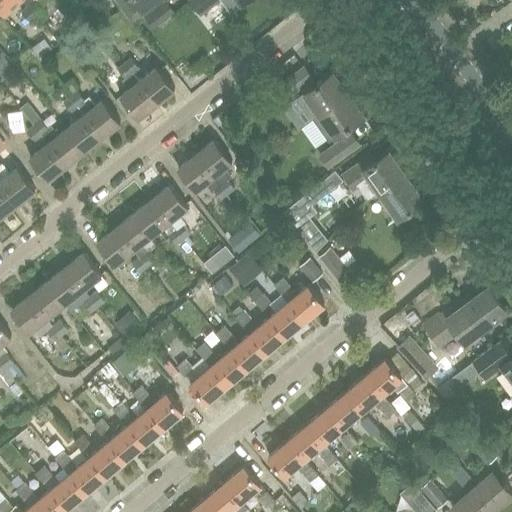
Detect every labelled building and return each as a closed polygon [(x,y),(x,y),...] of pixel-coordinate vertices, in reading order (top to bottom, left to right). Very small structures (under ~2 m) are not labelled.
[(0,0),(0,4),(6,11),(17,0),(0,0)] [(30,0),(28,2),(38,13),(43,9),(34,0),(30,0)] [(119,0),(132,17),(156,0),(119,0)] [(167,0),(146,16),(154,26),(174,10),(167,0)] [(192,0),(201,11),(216,0),(223,0),(234,9),(245,0),(192,0)] [(30,21),(38,13),(28,2),(20,10),(30,21)] [(125,60),(133,71),(139,66),(130,55),(125,60)] [(122,79),(128,87),(120,93),(138,116),(156,101),(139,79),(133,71),(125,60),(116,66),(125,77),(122,79)] [(139,79),(156,101),(175,87),(157,64),(139,79)] [(313,118),(347,92),(331,71),(313,84),(308,78),(312,75),(304,65),(283,81),(291,92),(301,84),(306,90),(297,97),(313,118)] [(69,94),(102,135),(121,120),(103,98),(95,104),(88,95),(84,98),(76,89),(69,94)] [(358,140),(358,141),(351,132),(349,134),(344,128),(364,114),(347,92),(320,113),(313,118),(328,140),(338,134),(341,139),(330,147),(328,146),(318,154),(328,168),(361,143),(358,140)] [(78,105),(83,113),(66,127),(84,149),(102,135),(69,94),(62,99),(71,110),(78,105)] [(84,149),(66,127),(58,133),(51,125),(48,127),(27,101),(20,107),(33,124),(42,134),(47,142),(48,141),(66,164),(84,149)] [(42,134),(33,124),(26,129),(35,140),(42,134)] [(215,138),(197,152),(228,193),(234,187),(228,179),(233,175),(225,165),(232,160),(215,138)] [(47,178),(66,164),(48,141),(47,142),(30,156),(47,178)] [(372,154),(343,173),(353,187),(357,184),(367,198),(380,189),(404,173),(388,150),(375,159),(372,154)] [(228,193),(197,152),(178,167),(195,189),(204,181),(211,190),(213,189),(221,198),(228,193)] [(0,180),(17,202),(36,188),(18,165),(8,173),(2,164),(0,165),(0,180)] [(335,169),(283,211),(296,227),(316,210),(312,204),(343,179),(335,169)] [(404,173),(380,189),(398,215),(422,199),(404,173)] [(0,215),(17,202),(0,180),(0,215)] [(170,183),(152,197),(184,238),(185,237),(187,240),(186,241),(194,250),(202,243),(195,233),(192,235),(183,222),(184,220),(178,212),(188,205),(170,183)] [(152,197),(134,211),(151,234),(169,220),(173,227),(167,232),(176,243),(184,238),(152,197)] [(134,211),(116,226),(133,248),(132,248),(138,256),(139,255),(145,250),(146,251),(148,249),(141,241),(151,234),(134,211)] [(250,220),(228,238),(238,250),(239,251),(261,233),(260,232),(250,220)] [(133,248),(116,226),(97,240),(115,263),(133,248)] [(330,245),(318,255),(341,284),(353,274),(330,245)] [(66,265),(84,287),(102,272),(85,250),(66,265)] [(145,250),(139,255),(148,266),(154,261),(146,251),(145,250)] [(247,251),(229,267),(239,279),(258,264),(247,251)] [(212,254),(204,261),(211,270),(212,272),(221,265),(219,263),(212,254)] [(141,272),(148,266),(139,255),(138,256),(131,261),(141,272)] [(309,256),(299,265),(311,281),(322,272),(309,256)] [(66,301),(84,287),(66,265),(48,279),(66,301)] [(282,293),(287,299),(304,318),(323,301),(307,282),(296,291),(291,285),(283,275),(273,283),(282,293)] [(47,316),(56,309),(66,301),(48,279),(30,294),(47,316)] [(463,338),(477,328),(505,309),(489,285),(465,302),(463,299),(440,315),(438,313),(425,322),(440,343),(458,331),(463,338)] [(98,306),(105,301),(95,288),(88,294),(98,306)] [(271,302),(263,292),(254,299),(263,309),(271,302)] [(29,330),(47,316),(30,294),(11,308),(29,330)] [(81,300),(91,311),(98,306),(88,294),(81,300)] [(284,334),(304,318),(287,299),(268,315),(284,334)] [(265,350),(284,334),(268,315),(257,324),(244,308),(243,308),(237,301),(229,307),(236,315),(235,315),(248,332),(249,331),(265,350)] [(62,334),(69,329),(60,317),(53,323),(62,334)] [(7,350),(1,342),(11,334),(0,319),(0,357),(14,376),(21,371),(6,351),(7,350)] [(55,340),(62,334),(53,323),(46,329),(55,340)] [(229,347),(246,367),(265,350),(249,331),(248,332),(238,340),(232,334),(223,342),(229,347)] [(425,377),(427,375),(437,367),(438,366),(409,333),(396,345),(425,377)] [(511,340),(507,334),(445,381),(456,395),(478,379),(475,375),(481,370),(482,371),(498,359),(511,377),(511,340)] [(195,348),(210,364),(210,363),(226,383),(246,367),(229,347),(218,357),(204,341),(195,348)] [(127,348),(112,360),(124,374),(144,358),(133,344),(132,344),(127,348)] [(386,356),(366,373),(382,392),(392,383),(406,399),(415,392),(413,389),(422,382),(411,368),(402,375),(386,356)] [(0,374),(6,382),(14,376),(0,357),(0,374)] [(207,399),(226,383),(210,363),(210,364),(199,373),(185,357),(176,364),(190,380),(207,399)] [(382,392),(366,373),(347,389),(363,408),(372,400),(377,407),(379,405),(388,398),(382,392)] [(174,384),(167,390),(166,389),(154,399),(141,383),(133,390),(146,406),(163,425),(183,409),(179,404),(186,399),(174,384)] [(347,389),(327,405),(343,424),(363,408),(347,389)] [(130,409),(121,398),(112,406),(121,416),(130,409)] [(327,405),(308,421),(324,440),(343,424),(327,405)] [(143,442),(163,425),(146,406),(127,422),(143,442)] [(111,425),(102,415),(93,423),(102,433),(111,425)] [(368,415),(360,422),(372,436),(380,429),(368,415)] [(308,421),(288,437),(304,457),(314,448),(329,465),(338,457),(324,440),(308,421)] [(108,439),(124,458),(143,442),(127,422),(108,439)] [(349,431),(340,438),(349,448),(357,440),(349,431)] [(82,433),(74,440),(82,450),(91,443),(82,433)] [(471,444),(471,445),(487,463),(496,455),(480,436),(471,444)] [(284,473),(304,457),(288,437),(268,454),(284,473)] [(105,474),(124,458),(108,439),(88,455),(105,474)] [(63,449),(55,456),(64,466),(72,459),(63,449)] [(105,474),(88,455),(69,471),(85,491),(105,474)] [(455,457),(450,461),(467,481),(472,477),(455,457)] [(461,485),(467,492),(452,505),(457,511),(486,511),(491,508),(473,487),(467,481),(450,461),(446,465),(462,484),(461,485)] [(242,499),(262,482),(245,463),(225,479),(242,499)] [(310,463),(300,471),(309,481),(318,473),(310,463)] [(44,482),(53,474),(44,464),(35,471),(44,482)] [(494,469),(473,487),(491,508),(511,490),(494,469)] [(85,491),(69,471),(49,488),(66,507),(85,491)] [(430,478),(420,487),(437,506),(448,498),(430,478)] [(252,511),(242,499),(225,479),(206,496),(219,511),(226,511),(233,507),(236,511),(252,511)] [(25,498),(33,491),(25,481),(17,488),(25,498)] [(430,511),(436,507),(419,487),(409,496),(422,511),(430,511)] [(30,504),(36,511),(59,511),(66,507),(49,488),(39,497),(30,504)] [(36,511),(30,504),(22,510),(16,503),(13,505),(0,489),(0,511),(36,511)] [(265,490),(258,496),(266,507),(274,500),(265,490)] [(219,511),(206,496),(186,511),(219,511)]
